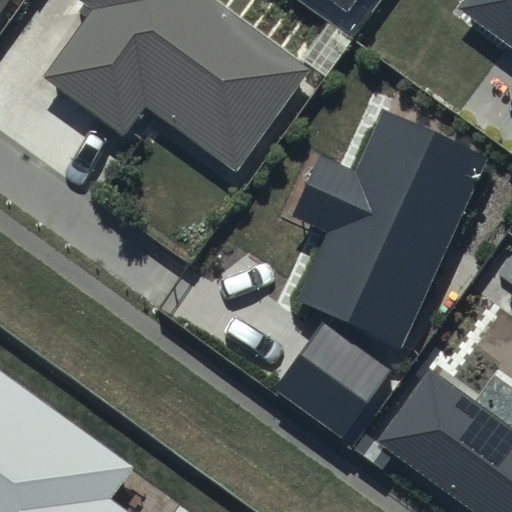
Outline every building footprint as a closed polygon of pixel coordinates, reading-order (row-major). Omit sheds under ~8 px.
[(306,71),(210,0),(76,0),(92,11),(42,77),(121,135),(145,104),(233,170),(306,71)] [(355,0),(331,0),(348,11),(355,0)] [(511,0),(464,0),(457,10),(511,49),(511,48),(511,0)] [(479,161),(379,117),(353,173),(317,157),(289,220),(324,235),(295,299),(396,344),(479,161)] [(392,370),(322,321),(275,389),(344,438),(392,370)] [(511,511),(511,423),(436,369),(381,446),(473,511),(511,511)] [(131,469),(0,373),(0,511),(125,511),(109,500),(131,469)]
